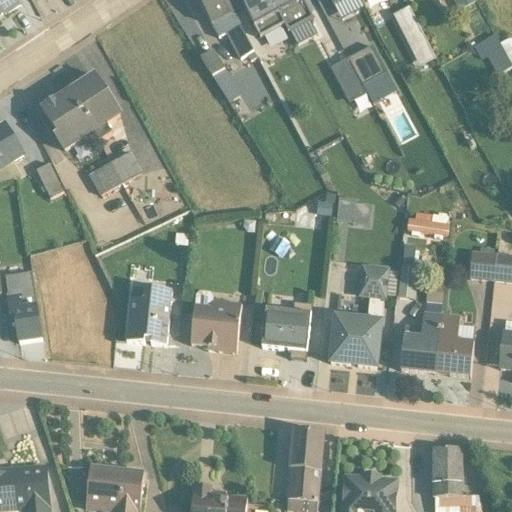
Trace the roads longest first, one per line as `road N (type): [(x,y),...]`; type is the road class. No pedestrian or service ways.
road 1 (residential): [(0,379),(511,434)]
road 2 (tertiary): [(121,0),(0,78)]
